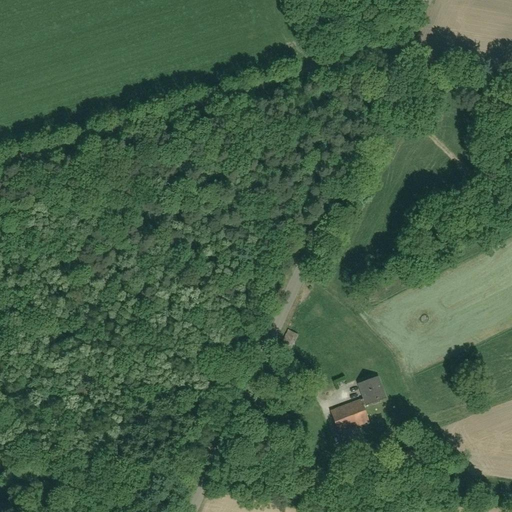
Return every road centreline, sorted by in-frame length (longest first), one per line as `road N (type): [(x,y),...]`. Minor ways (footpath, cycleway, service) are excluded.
road 1 (unclassified): [(400,49),(189,511)]
road 2 (residential): [(0,166),(400,49)]
